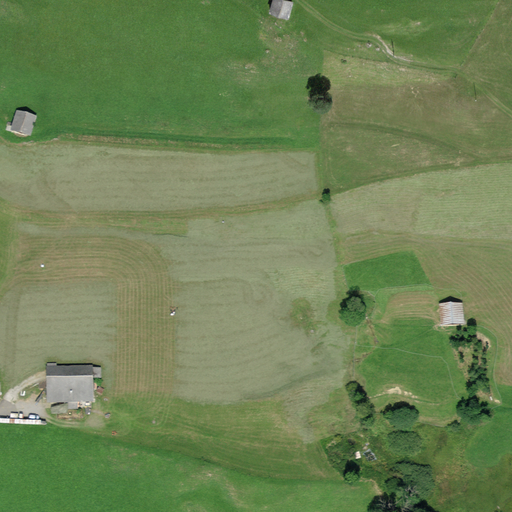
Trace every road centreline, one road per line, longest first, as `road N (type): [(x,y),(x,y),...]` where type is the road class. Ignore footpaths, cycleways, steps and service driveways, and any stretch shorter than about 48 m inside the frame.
road 1 (track): [(511,113),(463,76),(405,63),(317,14)]
road 2 (track): [(511,155),(341,188)]
road 3 (track): [(480,160),(437,142),(333,122)]
